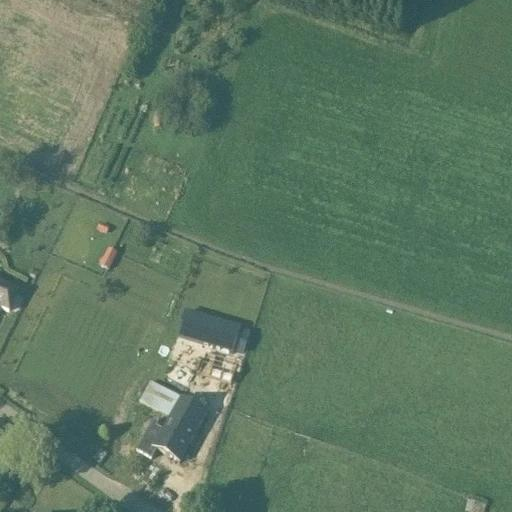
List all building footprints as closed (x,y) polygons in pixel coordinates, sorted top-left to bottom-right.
[(108,251),(100,268),(107,272),(116,255),(108,251)] [(0,287),(0,312),(1,311),(8,314),(17,296),(0,287)] [(186,314),(178,339),(232,355),(232,354),(239,331),(186,314)] [(206,356),(203,365),(179,352),(164,378),(185,391),(195,375),(199,378),(198,380),(230,390),(237,365),(206,356)] [(153,422),(135,453),(151,462),(156,453),(179,466),(207,416),(179,400),(151,384),(140,404),(168,420),(162,432),(157,429),(159,425),(153,422)]
